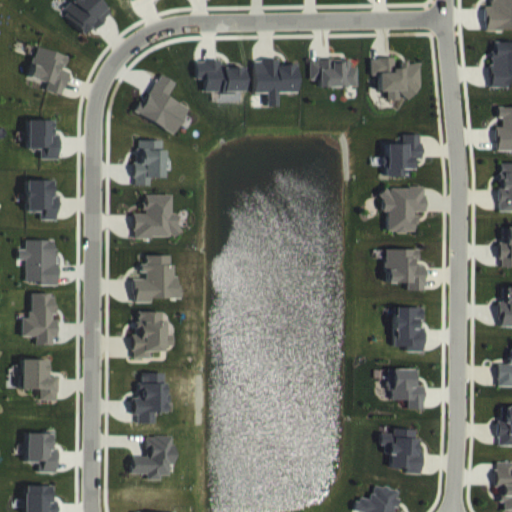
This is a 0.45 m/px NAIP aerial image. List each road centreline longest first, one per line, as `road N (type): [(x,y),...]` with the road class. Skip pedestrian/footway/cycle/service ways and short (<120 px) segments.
road 1 (residential): [(443,14),(183,20),(132,40),(111,60),(92,115),(91,511)]
road 2 (residential): [(449,511),(458,178),(443,0)]
